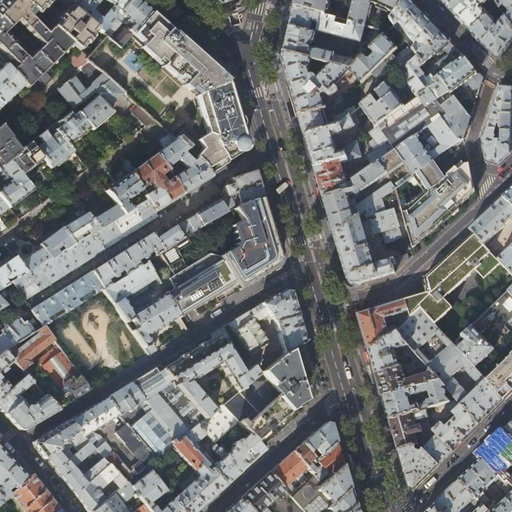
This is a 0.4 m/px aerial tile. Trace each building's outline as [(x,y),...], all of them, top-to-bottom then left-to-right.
[(18,0),(0,0),(0,18),(9,28),(17,21),(41,46),(35,52),(49,67),(72,44),(68,41),(63,36),(52,27),(46,33),(26,12),(30,7),(27,4),(24,2),(22,3),(18,0)] [(18,0),(28,0),(30,1),(27,4),(30,7),(37,13),(42,8),(42,9),(43,9),(44,9),(51,2),(50,1),(50,0),(18,0)] [(69,0),(80,9),(77,13),(82,17),(83,18),(89,11),(99,0),(69,0)] [(103,0),(110,6),(100,19),(89,11),(83,18),(85,19),(97,29),(101,33),(114,19),(120,12),(129,0),(103,0)] [(131,33),(149,10),(141,3),(137,0),(129,0),(120,12),(130,20),(124,27),(131,33)] [(403,3),(397,0),(368,0),(376,4),(372,14),(321,1),(321,0),(295,0),(294,8),(305,10),(305,11),(321,15),(336,19),(348,22),(365,26),(372,28),(381,30),(385,29),(390,21),(403,3)] [(406,4),(403,3),(390,21),(394,26),(398,23),(410,39),(416,46),(412,50),(417,58),(423,66),(435,54),(437,55),(439,53),(440,55),(445,50),(449,55),(427,71),(432,77),(434,80),(438,77),(451,94),(466,82),(473,92),(476,91),(478,89),(480,90),(483,78),(480,74),(476,74),(468,63),(469,63),(458,51),(429,21),(409,0),(406,4)] [(449,0),(447,3),(458,15),(469,26),(485,10),(476,0),(479,0),(482,3),(484,0),(492,0),(494,1),(495,0),(449,0)] [(511,0),(496,0),(504,12),(511,24),(511,0)] [(75,25),(82,17),(77,13),(71,8),(65,13),(64,13),(57,20),(57,21),(52,27),(63,36),(67,31),(72,36),(68,41),(72,44),(79,50),(80,51),(84,44),(86,45),(92,38),(91,36),(97,29),(85,19),(79,28),(75,25)] [(305,10),(294,8),(291,19),(289,29),(307,34),(314,35),(315,31),(311,30),(313,23),(319,24),(321,15),(305,11),(305,10)] [(149,10),(131,33),(141,42),(139,44),(138,46),(158,62),(179,80),(200,56),(168,27),(149,10)] [(495,19),(485,10),(469,26),(479,37),(495,53),(500,54),(508,42),(511,36),(511,24),(504,12),(497,19),(495,19)] [(40,16),(49,24),(50,23),(50,19),(45,15),(41,15),(40,16)] [(336,19),(321,15),(319,24),(316,35),(325,37),(326,34),(361,43),(365,26),(348,22),(347,27),(335,24),(336,19)] [(0,61),(3,65),(23,85),(26,89),(37,79),(44,86),(52,80),(44,71),(49,67),(35,52),(29,58),(24,54),(22,55),(3,34),(9,28),(0,18),(0,61)] [(370,50),(394,26),(390,21),(385,29),(381,30),(372,28),(359,51),(358,51),(353,59),(318,50),(317,50),(313,42),(315,35),(314,35),(307,34),(289,29),(287,39),(284,53),(350,70),(364,55),(360,53),(362,48),(365,48),(368,51),(370,50)] [(370,56),(367,53),(365,56),(364,55),(350,70),(284,53),(282,61),(286,73),(292,95),(298,116),(324,109),(326,109),(323,98),(350,71),(362,84),(372,74),(405,41),(394,26),(370,50),(373,53),(374,56),(370,60),(369,60),(369,58),(370,56)] [(412,50),(405,41),(372,74),(384,86),(388,83),(399,73),(417,58),(412,50)] [(83,54),(80,51),(79,50),(68,60),(78,72),(85,67),(93,74),(96,75),(99,71),(89,62),(86,59),(87,57),(83,54)] [(218,72),(200,56),(179,80),(189,89),(195,95),(226,83),(221,76),(218,72)] [(425,68),(423,66),(417,58),(399,73),(417,98),(437,84),(434,80),(432,77),(427,81),(420,71),(425,68)] [(0,103),(2,105),(23,85),(3,65),(0,68),(0,103)] [(96,91),(109,80),(102,74),(89,86),(84,91),(73,76),(56,89),(72,110),(81,103),(88,97),(96,91)] [(469,117),(451,94),(438,77),(434,80),(437,84),(417,98),(404,107),(377,127),(395,151),(441,118),(459,142),(463,139),(466,133),(470,118),(469,117)] [(124,94),(109,80),(96,91),(99,94),(95,98),(95,99),(92,101),(88,97),(81,103),(85,107),(78,114),(90,128),(92,130),(101,123),(112,114),(113,114),(108,108),(124,94)] [(216,174),(241,158),(246,143),(231,91),(226,83),(195,95),(199,107),(200,112),(207,132),(201,137),(197,140),(202,149),(195,158),(202,164),(211,178),(216,174)] [(404,107),(388,83),(384,86),(376,93),(380,99),(380,100),(381,103),(379,105),(372,96),(361,106),(376,127),(377,127),(404,107)] [(511,87),(499,87),(485,129),(495,131),(511,133),(511,87)] [(146,126),(153,120),(136,105),(130,111),(131,112),(146,126)] [(326,117),(324,109),(298,116),(301,125),(304,137),(337,127),(355,111),(358,109),(354,108),(326,117)] [(360,124),(355,111),(337,127),(304,137),(309,152),(313,168),(347,159),(345,153),(337,155),(332,137),(340,134),(340,133),(355,126),(360,124)] [(30,143),(38,137),(19,112),(4,123),(15,137),(16,136),(25,147),(30,143)] [(80,136),(90,128),(78,114),(78,113),(73,117),(69,113),(56,123),(60,128),(55,132),(67,146),(80,136)] [(412,176),(459,142),(441,118),(395,151),(373,167),(365,173),(353,181),(355,190),(323,199),(328,217),(333,234),(395,189),(396,188),(391,182),(356,207),(354,201),(359,198),(357,195),(387,174),(389,176),(403,164),(412,176)] [(0,166),(7,161),(12,157),(20,151),(0,126),(0,166)] [(395,151),(377,127),(376,127),(370,132),(376,141),(370,146),(374,152),(366,158),(373,167),(395,151)] [(511,133),(495,131),(485,129),(481,141),(486,163),(500,167),(511,156),(511,153),(511,133)] [(44,132),(38,137),(30,143),(42,158),(51,168),(62,160),(73,153),(67,146),(55,132),(54,131),(50,134),(51,137),(49,138),(44,132)] [(358,140),(361,144),(371,137),(368,133),(358,140)] [(140,189),(140,190),(150,182),(153,189),(144,195),(147,200),(155,213),(211,178),(202,164),(195,158),(191,161),(182,153),(186,149),(174,139),(169,134),(158,142),(164,148),(130,176),(139,188),(140,189)] [(345,150),(357,141),(353,135),(341,144),(345,150)] [(470,170),(463,139),(459,142),(412,176),(396,188),(395,189),(414,256),(449,224),(476,199),(474,190),(470,170)] [(361,157),(357,141),(345,150),(345,153),(347,159),(313,168),(318,183),(323,199),(355,190),(353,181),(365,173),(362,169),(359,168),(349,174),(349,178),(351,182),(346,183),(340,164),(361,157)] [(30,143),(25,147),(20,151),(12,157),(16,163),(11,166),(19,176),(31,166),(42,158),(30,143)] [(118,161),(128,173),(134,169),(125,157),(118,161)] [(11,166),(7,161),(0,166),(0,174),(5,180),(8,178),(10,181),(0,188),(0,198),(8,208),(9,209),(18,202),(32,191),(22,179),(19,176),(11,166)] [(223,197),(218,200),(225,212),(234,206),(235,206),(231,199),(230,200),(227,195),(235,193),(238,204),(262,197),(255,171),(231,179),(226,182),(222,192),(223,197)] [(22,179),(32,191),(35,195),(39,192),(36,187),(36,186),(27,175),(22,179)] [(129,197),(140,189),(139,188),(130,176),(105,191),(117,204),(124,214),(133,208),(132,206),(129,207),(127,205),(125,203),(122,199),(123,198),(124,199),(126,198),(127,198),(128,198),(129,197)] [(406,264),(414,256),(395,189),(333,234),(339,253),(348,284),(351,286),(396,273),(406,264)] [(511,189),(503,198),(511,205),(511,189)] [(177,317),(178,318),(184,314),(191,309),(195,316),(272,270),(271,268),(275,266),(278,257),(277,253),(279,253),(265,208),(262,197),(238,204),(235,206),(234,206),(241,218),(232,224),(231,242),(228,249),(194,271),(183,269),(172,250),(183,243),(181,240),(155,256),(151,258),(155,264),(160,260),(170,277),(165,280),(171,289),(163,294),(164,295),(177,317)] [(0,198),(0,214),(8,208),(0,198)] [(511,205),(503,198),(486,214),(469,229),(473,233),(484,245),(511,219),(511,245),(497,259),(501,263),(511,275),(511,205)] [(147,200),(133,208),(124,214),(100,228),(74,244),(65,249),(58,253),(50,258),(26,273),(18,278),(12,282),(24,300),(75,268),(147,224),(158,217),(155,213),(147,200)] [(225,212),(218,200),(179,225),(186,237),(225,212)] [(124,214),(117,204),(101,215),(95,208),(88,214),(100,228),(124,214)] [(234,206),(225,212),(186,237),(182,239),(181,240),(183,243),(172,250),(183,269),(194,271),(228,249),(231,242),(232,224),(241,218),(234,206)] [(74,244),(100,228),(88,214),(83,208),(79,211),(82,216),(62,228),(74,244)] [(152,252),(155,256),(181,240),(182,239),(175,227),(154,240),(151,234),(30,310),(41,327),(42,327),(49,322),(47,318),(63,308),(65,312),(79,304),(77,299),(93,289),(96,293),(101,290),(111,284),(108,279),(112,277),(113,278),(115,278),(116,278),(117,278),(118,277),(118,276),(119,276),(119,274),(118,273),(122,271),(125,275),(139,266),(137,262),(142,259),(143,259),(144,260),(145,260),(146,260),(147,259),(148,258),(148,257),(148,256),(147,255),(152,252)] [(65,249),(74,244),(62,228),(53,234),(52,234),(48,238),(39,245),(42,249),(50,258),(58,253),(56,250),(62,245),(65,249)] [(449,295),(471,275),(469,272),(473,268),(483,279),(501,263),(497,259),(484,245),(473,233),(457,248),(435,268),(424,279),(426,287),(424,287),(426,294),(404,301),(410,320),(420,310),(434,325),(452,308),(442,298),(447,293),(449,295)] [(4,246),(11,253),(16,249),(11,241),(4,246)] [(26,273),(50,258),(42,249),(19,263),(26,273)] [(18,278),(26,273),(19,263),(15,258),(0,268),(0,288),(3,287),(7,284),(2,279),(3,278),(4,279),(5,279),(6,279),(7,279),(8,279),(10,279),(11,277),(12,277),(12,276),(13,274),(12,272),(14,272),(18,278)] [(144,263),(139,266),(125,275),(111,284),(101,290),(120,316),(128,327),(130,326),(127,322),(131,320),(136,328),(131,331),(148,355),(155,351),(145,336),(156,329),(177,317),(164,295),(131,314),(122,298),(154,279),(144,263)] [(283,354),(289,350),(305,341),(302,331),(290,291),(283,290),(227,324),(250,357),(268,344),(251,320),(256,319),(256,322),(260,321),(268,316),(273,322),(283,354)] [(511,295),(508,292),(508,293),(507,292),(453,346),(474,369),(494,350),(480,336),(491,325),(505,339),(511,332),(511,331),(511,330),(511,354),(490,376),(485,371),(481,375),(505,402),(511,394),(511,295)] [(0,310),(8,305),(0,296),(0,310)] [(398,320),(401,329),(410,320),(404,301),(382,308),(357,315),(362,333),(368,352),(397,333),(401,329),(399,326),(386,329),(384,323),(386,322),(387,323),(398,320)] [(453,414),(457,418),(445,429),(441,425),(433,432),(453,452),(467,439),(491,415),(505,402),(481,375),(474,369),(453,346),(434,325),(420,310),(410,320),(401,329),(397,333),(421,361),(428,368),(429,369),(439,381),(444,387),(456,401),(461,406),(455,412),(453,414)] [(0,353),(2,352),(31,334),(25,327),(23,326),(21,327),(17,321),(15,321),(8,325),(7,327),(7,328),(0,335),(0,353)] [(52,340),(42,327),(41,327),(31,334),(2,352),(12,362),(19,370),(28,363),(26,359),(52,340)] [(247,369),(244,363),(234,347),(235,346),(222,327),(210,335),(212,339),(191,352),(162,370),(205,418),(219,406),(217,403),(215,405),(215,409),(191,381),(220,364),(235,389),(231,392),(233,394),(237,392),(256,376),(250,367),(247,369)] [(375,375),(412,364),(416,363),(421,361),(397,333),(368,352),(371,361),(375,375)] [(90,390),(56,345),(36,360),(51,381),(47,384),(54,394),(47,398),(58,410),(68,404),(83,395),(90,390)] [(299,384),(289,350),(283,354),(282,355),(280,357),(267,367),(265,369),(256,376),(237,392),(265,421),(259,426),(265,432),(272,437),(277,432),(301,410),(304,401),(299,384)] [(0,380),(0,372),(12,362),(2,352),(0,353),(0,397),(10,389),(4,382),(2,383),(0,380)] [(267,367),(280,357),(275,352),(261,360),(267,367)] [(259,361),(250,367),(256,376),(265,369),(259,361)] [(428,368),(421,361),(416,363),(423,372),(428,368)] [(414,371),(412,364),(375,375),(378,387),(382,398),(439,381),(429,369),(426,375),(405,381),(403,374),(414,371)] [(119,389),(106,398),(118,415),(125,424),(155,459),(171,446),(181,437),(196,425),(205,418),(162,370),(159,366),(119,389)] [(25,376),(10,389),(0,397),(0,411),(4,415),(21,401),(17,396),(26,388),(30,393),(31,392),(36,388),(25,376)] [(443,390),(441,390),(441,388),(444,387),(439,381),(382,398),(384,407),(388,421),(429,409),(449,403),(450,403),(444,396),(445,395),(446,394),(446,393),(445,392),(445,391),(444,391),(443,390)] [(47,398),(36,388),(31,392),(35,396),(37,396),(40,398),(30,406),(26,406),(21,401),(4,415),(16,427),(18,429),(24,430),(40,421),(58,410),(47,398)] [(237,392),(233,394),(220,405),(237,423),(248,435),(260,447),(261,447),(266,442),(272,437),(265,432),(259,426),(265,421),(237,392)] [(118,415),(106,398),(102,400),(80,414),(68,421),(76,430),(88,442),(109,465),(126,483),(145,467),(155,459),(125,424),(115,433),(140,463),(129,472),(97,435),(91,432),(118,415)] [(456,401),(450,403),(449,403),(455,412),(461,406),(456,401)] [(220,405),(219,406),(205,418),(196,425),(205,434),(214,444),(222,437),(223,438),(224,436),(223,435),(237,423),(220,405)] [(430,412),(429,409),(388,421),(393,435),(397,451),(415,446),(418,445),(433,432),(441,425),(437,422),(433,425),(431,426),(427,415),(430,412)] [(76,430),(68,421),(33,442),(32,443),(32,444),(32,445),(39,453),(43,458),(45,457),(50,453),(53,453),(56,450),(58,448),(58,446),(58,445),(57,444),(56,443),(55,443),(55,442),(58,440),(61,441),(63,444),(76,430)] [(511,422),(503,432),(511,441),(511,422)] [(313,433),(301,444),(308,452),(313,448),(320,456),(335,442),(332,431),(330,424),(325,423),(313,433)] [(194,444),(205,434),(196,425),(181,437),(207,465),(210,469),(225,485),(230,481),(240,473),(218,448),(214,444),(210,448),(221,460),(215,465),(199,447),(198,447),(194,444)] [(56,450),(60,455),(65,462),(72,456),(67,451),(72,447),(76,452),(88,442),(76,430),(63,444),(62,445),(58,448),(56,450)] [(453,452),(433,432),(418,445),(423,450),(438,466),(445,460),(453,452)] [(511,441),(503,432),(491,444),(478,456),(481,458),(498,476),(508,466),(511,470),(511,479),(509,483),(511,485),(511,486),(511,462),(511,441)] [(264,451),(260,447),(248,435),(241,441),(237,441),(233,445),(232,450),(229,453),(222,445),(218,448),(240,473),(251,463),(264,451)] [(207,465),(181,437),(171,446),(197,474),(197,478),(172,500),(181,511),(195,511),(206,502),(225,485),(210,469),(206,473),(203,469),(207,465)] [(56,450),(53,453),(50,453),(45,457),(59,476),(74,495),(109,465),(88,442),(76,452),(72,456),(65,462),(56,450)] [(338,452),(335,442),(320,456),(315,460),(320,465),(329,476),(342,464),(338,452)] [(313,458),(308,452),(301,444),(296,448),(292,452),(320,484),(329,476),(320,465),(317,467),(311,460),(313,458)] [(417,452),(415,446),(397,451),(401,462),(408,489),(414,490),(438,466),(423,450),(421,452),(419,451),(417,451),(417,452)] [(0,502),(8,495),(27,478),(10,460),(3,454),(0,449),(0,502)] [(320,484),(292,452),(280,462),(269,472),(284,489),(305,511),(344,511),(354,503),(344,470),(342,464),(329,476),(320,484)] [(499,477),(498,476),(481,458),(471,468),(459,481),(483,506),(490,500),(484,494),(489,489),(487,488),(499,477)] [(119,489),(126,483),(109,465),(74,495),(81,503),(87,511),(90,511),(105,500),(98,491),(111,480),(119,489)] [(130,487),(134,492),(139,499),(144,505),(149,511),(181,511),(172,500),(170,497),(166,500),(168,504),(158,511),(156,511),(152,506),(152,507),(149,504),(165,492),(149,472),(130,487)] [(269,511),(265,506),(284,489),(269,472),(243,495),(239,499),(251,511),(258,511),(261,510),(262,511),(269,511)] [(27,478),(8,495),(21,511),(59,511),(48,497),(31,475),(27,478)] [(488,511),(483,506),(459,481),(446,493),(427,511),(488,511)] [(126,483),(119,489),(115,492),(108,497),(105,500),(90,511),(134,511),(144,505),(139,499),(120,511),(113,511),(112,510),(134,492),(130,487),(126,483)] [(108,497),(115,492),(111,488),(105,494),(108,497)] [(511,511),(511,492),(505,499),(505,498),(501,502),(501,503),(491,511),(511,511)] [(251,511),(239,499),(225,511),(224,511),(251,511)] [(356,511),(354,503),(344,511),(356,511)]
